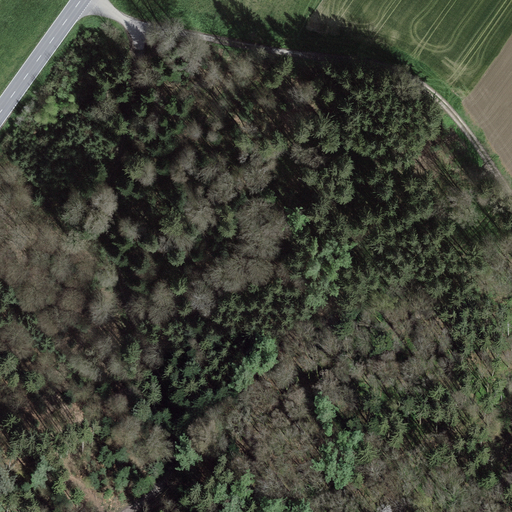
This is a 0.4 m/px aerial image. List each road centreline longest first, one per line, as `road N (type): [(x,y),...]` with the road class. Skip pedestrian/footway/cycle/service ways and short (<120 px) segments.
road 1 (track): [(125,511),(162,484),(175,453),(174,427),(110,245),(109,193),(141,25)]
road 2 (track): [(141,25),(397,66),(428,86),(511,198)]
road 3 (primary): [(0,112),(80,0)]
